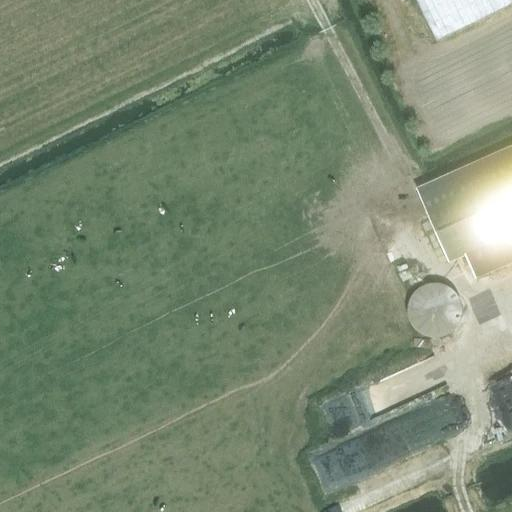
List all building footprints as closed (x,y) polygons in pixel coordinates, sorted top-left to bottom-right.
[(511,0),(417,0),(438,42),(511,4),(511,0)] [(511,149),(418,191),(449,261),(511,233),(511,149)] [(444,286),(441,285),(438,285),(435,285),(432,285),(429,285),(427,286),(424,287),(421,289),(419,290),(417,292),(415,294),(413,297),(411,299),(410,302),(409,305),(408,307),(408,310),(408,313),(408,316),(409,319),(410,322),(411,325),(413,327),(415,329),(417,332),(419,334),(421,335),(424,337),(427,338),(429,338),(432,339),(435,339),(438,339),(441,339),(444,338),(447,337),(449,335),(452,334),(454,332),(456,330),(458,327),(459,325),(461,322),(462,319),(462,316),(463,313),(463,310),(462,307),(462,305),(461,302),(459,299),(458,297),(456,294),(454,292),(452,290),(449,289),(447,287),(444,286)] [(511,390),(484,397),(492,430),(511,425),(511,390)] [(438,442),(425,405),(302,447),(314,483),(438,442)]
